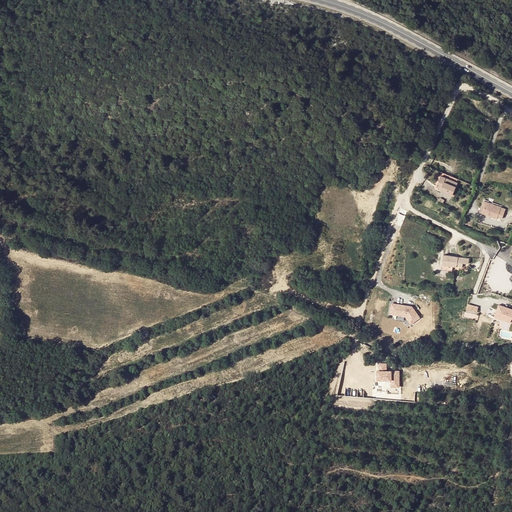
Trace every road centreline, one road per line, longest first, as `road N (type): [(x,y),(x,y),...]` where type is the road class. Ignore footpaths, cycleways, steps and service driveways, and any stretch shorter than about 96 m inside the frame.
road 1 (residential): [(511,111),(462,86),(405,197),(411,210),(483,246),(487,259),(474,294)]
road 2 (secondary): [(511,92),(403,33),(312,0)]
